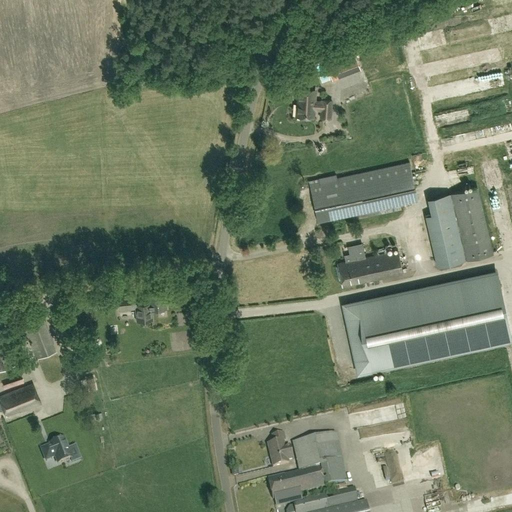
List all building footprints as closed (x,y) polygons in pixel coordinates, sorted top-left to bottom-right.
[(424,50),(450,45),(447,31),(421,36),(424,50)] [(350,47),(322,58),(330,79),(358,68),(350,47)] [(425,68),(428,76),(445,70),(441,62),(425,68)] [(484,80),(492,76),(489,71),(481,75),(484,80)] [(315,89),(298,88),(296,116),(312,117),(313,109),(321,110),(321,118),(329,118),(331,100),(322,99),(322,101),(314,101),(315,89)] [(491,102),(476,108),(478,111),(483,109),(486,116),(495,113),(491,102)] [(321,178),(322,181),(310,184),(318,221),(417,200),(409,163),(337,178),(336,174),(321,178)] [(457,171),(461,183),(471,180),(468,168),(457,171)] [(417,177),(429,173),(428,169),(415,172),(417,177)] [(426,216),(437,266),(467,259),(492,253),(477,187),(428,198),(432,214),(426,216)] [(364,216),(376,214),(375,210),(351,214),(354,230),(362,229),(362,223),(365,223),(364,216)] [(344,255),(343,240),(330,241),(330,255),(344,255)] [(344,255),(345,261),(337,263),(342,286),(402,273),(397,250),(372,255),(370,245),(362,247),(361,243),(348,246),(350,254),(344,255)] [(508,338),(494,274),(346,306),(360,370),(508,338)] [(151,309),(166,308),(164,289),(148,291),(149,295),(141,296),(142,300),(141,300),(141,301),(142,301),(142,303),(149,303),(150,309),(151,309)] [(67,294),(72,304),(61,308),(69,329),(81,324),(87,341),(96,338),(90,322),(91,321),(79,290),(67,294)] [(100,292),(86,296),(90,310),(104,306),(100,292)] [(141,301),(141,300),(136,301),(135,292),(117,294),(119,310),(136,308),(137,321),(144,320),(145,321),(150,321),(151,319),(152,319),(151,309),(150,309),(149,303),(142,303),(142,301),(141,301)] [(17,311),(36,358),(55,350),(37,303),(17,311)] [(0,369),(18,362),(8,336),(0,318),(0,317),(0,369)] [(70,348),(80,344),(75,327),(65,330),(70,348)] [(47,364),(61,357),(58,351),(44,357),(47,364)] [(47,377),(66,368),(64,363),(45,372),(47,377)] [(0,374),(0,386),(31,374),(27,364),(0,374)] [(8,420),(15,418),(14,414),(40,404),(33,384),(0,396),(0,411),(3,410),(5,414),(6,414),(8,420)] [(385,413),(353,414),(354,427),(385,426),(385,413)] [(22,417),(1,423),(5,439),(27,433),(22,417)] [(272,499),(298,493),(346,482),(335,433),(293,443),(300,471),(267,479),(272,499)] [(283,433),(272,436),(273,443),(268,444),(271,457),(272,457),(274,467),(288,464),(287,461),(292,460),(289,447),(284,448),(283,440),(285,440),(283,433)] [(55,457),(58,464),(71,458),(63,438),(50,444),(50,445),(41,449),(46,460),(55,457)] [(406,500),(439,493),(436,481),(404,488),(406,500)] [(353,488),(299,501),(292,503),(294,511),(323,511),(357,504),(353,488)] [(357,504),(323,511),(368,511),(366,502),(357,504)]
